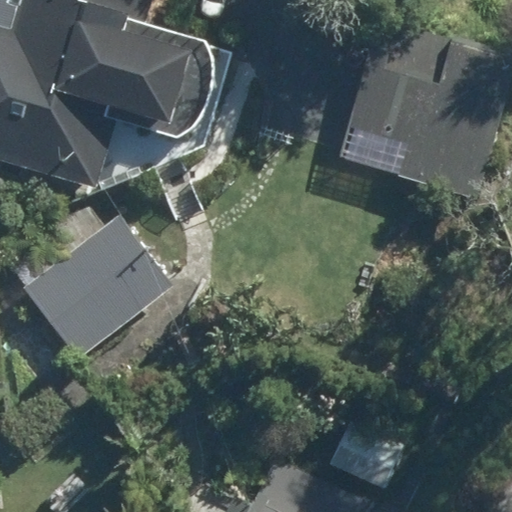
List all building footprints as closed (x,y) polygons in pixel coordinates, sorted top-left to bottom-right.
[(139,0),(18,0),(10,28),(0,25),(0,161),(84,187),(107,113),(146,125),(169,49),(107,30),(111,15),(133,22),(139,0)] [(287,146),(293,148),(281,190),(382,220),(395,177),(469,199),(510,63),(328,8),(287,146)] [(71,266),(27,301),(73,360),(168,286),(117,220),(66,259),(71,266)] [(77,511),(97,468),(40,442),(11,507),(21,511),(77,511)] [(279,464),(260,511),(374,511),(378,501),(279,464)]
